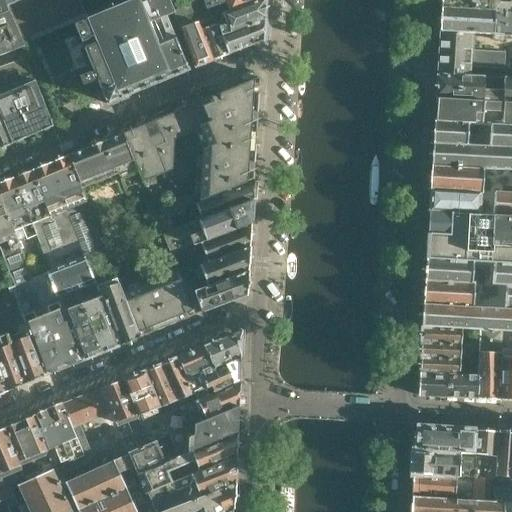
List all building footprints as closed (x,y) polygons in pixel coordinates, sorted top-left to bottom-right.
[(17,5),(14,0),(0,0),(0,14),(0,16),(9,12),(8,8),(17,5)] [(166,19),(173,16),(173,14),(167,0),(135,0),(88,19),(80,0),(28,0),(17,5),(8,8),(9,12),(23,47),(28,45),(28,46),(29,45),(28,45),(29,44),(29,43),(31,42),(28,35),(62,22),(63,27),(75,22),(85,49),(84,49),(94,73),(90,75),(89,74),(81,78),(84,86),(93,83),(92,82),(97,80),(107,105),(120,99),(188,71),(166,19)] [(204,2),(208,0),(199,0),(199,4),(173,14),(173,16),(180,33),(197,26),(211,20),(204,2)] [(230,13),(261,0),(208,0),(204,2),(211,20),(213,19),(223,16),(218,5),(225,2),(230,13)] [(265,20),(265,0),(261,0),(230,13),(223,16),(213,19),(221,38),(265,20)] [(472,33),(511,35),(511,0),(442,0),(439,64),(434,64),(434,71),(438,72),(438,74),(469,76),(472,33)] [(9,12),(0,16),(0,15),(0,43),(5,55),(23,47),(9,12)] [(228,55),(221,38),(213,19),(211,20),(197,26),(212,61),(228,55)] [(263,42),(265,20),(221,38),(228,55),(262,42),(263,42)] [(212,61),(197,26),(180,33),(195,68),(212,61)] [(53,127),(25,58),(0,68),(0,112),(13,144),(53,127)] [(511,78),(469,76),(438,74),(437,100),(511,104),(511,78)] [(257,124),(260,78),(192,106),(200,124),(208,144),(257,124)] [(511,104),(437,100),(435,122),(433,167),(431,190),(430,212),(450,214),(449,236),(428,234),(427,259),(425,281),(424,295),(424,304),(422,326),(464,329),(481,330),(503,331),(511,331),(511,104)] [(172,170),(173,135),(200,124),(192,106),(122,134),(138,172),(142,182),(172,170)] [(0,148),(13,144),(0,112),(0,148)] [(253,181),(257,124),(208,144),(204,202),(253,182),(253,181)] [(138,172),(122,134),(68,157),(84,194),(138,172)] [(84,194),(68,157),(51,164),(70,211),(88,204),(84,194)] [(70,211),(51,164),(32,171),(51,219),(70,211)] [(106,249),(88,204),(70,211),(51,219),(32,171),(14,179),(32,224),(34,223),(39,236),(53,271),(86,257),(106,249)] [(32,224),(14,179),(0,184),(0,195),(15,233),(24,229),(28,240),(39,236),(34,223),(32,224)] [(193,224),(252,200),(253,182),(204,202),(196,205),(200,213),(190,217),(193,224)] [(34,279),(15,233),(0,195),(0,247),(16,286),(34,279)] [(199,246),(251,224),(250,224),(252,200),(193,224),(176,231),(164,236),(173,256),(199,246)] [(176,231),(170,216),(158,220),(164,236),(176,231)] [(249,248),(251,225),(251,224),(199,246),(202,254),(194,257),(199,268),(249,248)] [(247,270),(249,248),(199,268),(207,287),(247,270)] [(119,346),(99,293),(86,257),(53,271),(34,279),(16,286),(11,288),(44,376),(119,346)] [(247,270),(207,287),(193,292),(202,313),(245,296),(247,270)] [(202,313),(193,292),(186,274),(179,277),(177,272),(123,294),(139,338),(202,313)] [(139,338),(123,294),(120,286),(99,293),(119,346),(139,338)] [(44,376),(11,288),(0,292),(0,314),(8,335),(26,384),(44,376)] [(463,344),(464,329),(422,326),(422,342),(463,344)] [(499,400),(503,331),(481,330),(479,376),(461,375),(449,374),(448,397),(477,399),(499,400)] [(511,400),(511,331),(503,331),(499,400),(511,400)] [(240,359),(242,332),(241,332),(199,349),(207,369),(208,372),(240,359)] [(26,384),(8,335),(0,337),(0,340),(3,349),(0,349),(0,370),(8,391),(26,384)] [(462,359),(463,344),(422,342),(421,357),(462,359)] [(208,396),(199,372),(207,369),(199,349),(177,358),(195,401),(208,396)] [(461,375),(462,359),(421,357),(420,372),(449,374),(461,375)] [(172,435),(238,407),(240,383),(208,396),(195,401),(177,358),(161,365),(179,408),(174,410),(163,414),(172,435)] [(240,381),(240,360),(241,360),(241,359),(240,359),(208,372),(207,369),(199,372),(208,396),(240,383),(240,382),(241,382),(241,381),(240,381)] [(179,408),(161,365),(145,371),(159,404),(160,407),(171,402),(174,410),(179,408)] [(159,411),(156,405),(159,404),(145,371),(122,380),(149,444),(172,435),(163,414),(161,410),(159,411)] [(448,397),(449,374),(420,372),(420,373),(415,372),(414,388),(419,388),(418,396),(448,397)] [(149,444),(122,380),(102,388),(113,413),(117,424),(128,419),(133,431),(131,432),(138,449),(149,444)] [(135,483),(128,467),(133,464),(138,474),(237,433),(238,407),(172,435),(149,444),(138,449),(129,453),(130,457),(67,483),(64,474),(91,463),(93,455),(81,426),(113,413),(102,388),(62,404),(79,447),(84,457),(77,460),(69,464),(20,487),(27,504),(20,507),(22,511),(136,511),(134,507),(144,503),(139,492),(130,495),(127,487),(135,483)] [(79,447),(62,404),(47,411),(67,460),(69,464),(77,460),(73,450),(79,447)] [(67,460),(47,411),(32,417),(49,457),(52,466),(67,460)] [(49,457),(32,417),(4,429),(20,469),(49,457)] [(456,454),(457,431),(423,429),(423,428),(417,428),(417,434),(416,451),(415,451),(456,454)] [(20,469),(4,429),(0,430),(0,480),(5,491),(12,488),(16,487),(14,483),(24,478),(20,469)] [(474,455),(475,432),(457,431),(456,454),(460,454),(474,455)] [(496,456),(498,433),(475,432),(474,455),(476,455),(496,456)] [(170,473),(196,462),(200,472),(236,457),(236,456),(237,433),(138,474),(147,494),(148,493),(174,483),(170,473)] [(511,478),(511,434),(498,433),(496,456),(495,479),(493,502),(511,502),(511,489),(503,489),(503,478),(511,478)] [(460,454),(456,454),(415,451),(415,452),(416,452),(414,474),(455,476),(455,475),(474,476),(474,478),(495,479),(496,456),(476,455),(475,467),(459,466),(460,454)] [(156,511),(163,511),(235,483),(236,457),(200,472),(174,483),(148,493),(156,511)] [(455,490),(455,476),(414,474),(413,497),(472,500),(473,491),(455,490)] [(493,502),(495,479),(474,478),(473,491),(472,500),(493,502)] [(276,511),(292,511),(294,482),(278,481),(276,511)] [(225,511),(233,509),(235,483),(163,511),(225,511)] [(12,488),(5,491),(0,493),(0,505),(16,499),(12,488)] [(504,511),(505,511),(511,511),(511,502),(493,502),(472,500),(413,497),(411,511),(504,511)]
